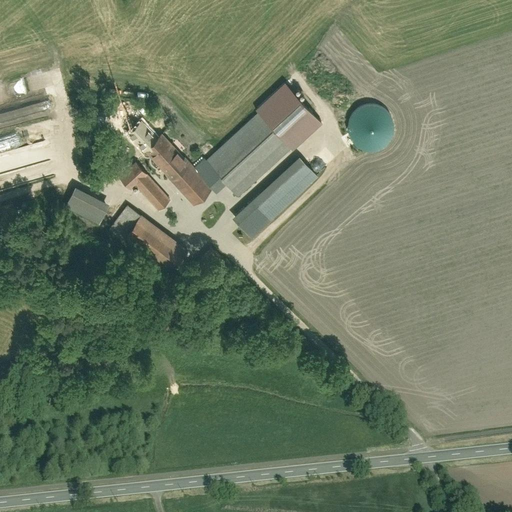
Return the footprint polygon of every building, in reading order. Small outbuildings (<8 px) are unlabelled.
[(260,112),(209,160),(242,196),(293,148),(260,112)] [(169,128),(146,147),(195,203),(218,181),(169,128)] [(304,158),(257,202),(272,218),(319,174),(304,158)] [(174,197),(150,174),(152,172),(138,159),(119,178),(133,191),(137,187),(161,210),(174,197)] [(130,204),(113,229),(176,272),(192,247),(130,204)]
